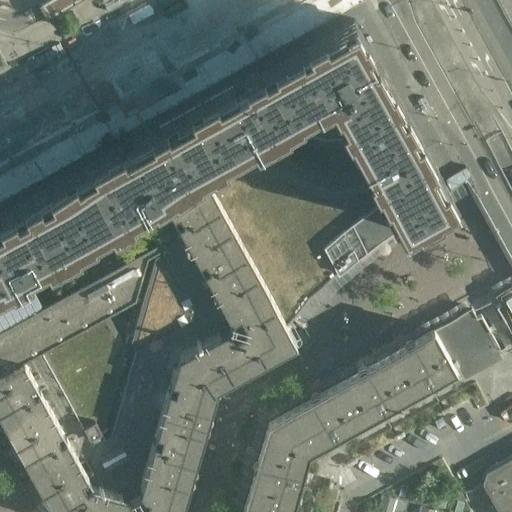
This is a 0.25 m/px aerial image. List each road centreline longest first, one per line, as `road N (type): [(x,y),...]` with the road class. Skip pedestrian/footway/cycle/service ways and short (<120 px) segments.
road 1 (secondary): [(0,146),(263,0)]
road 2 (tertiary): [(400,0),(511,201)]
road 3 (secondary): [(194,0),(0,110)]
road 4 (tertiary): [(511,114),(448,0)]
road 5 (unknown): [(511,424),(455,457),(479,511)]
